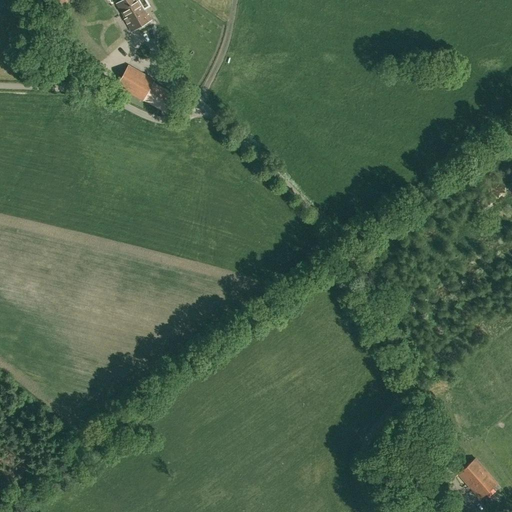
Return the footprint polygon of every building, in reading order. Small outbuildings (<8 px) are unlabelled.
[(67,4),(65,0),(55,0),(60,8),(67,4)] [(147,15),(146,16),(137,0),(122,0),(117,3),(125,17),(124,17),(131,31),(150,20),(147,15)] [(74,2),(63,8),(70,22),(81,16),(74,2)] [(167,113),(177,96),(153,82),(154,81),(127,66),(117,85),(143,100),(167,113)] [(497,483),(475,458),(457,474),(479,499),(497,483)]
